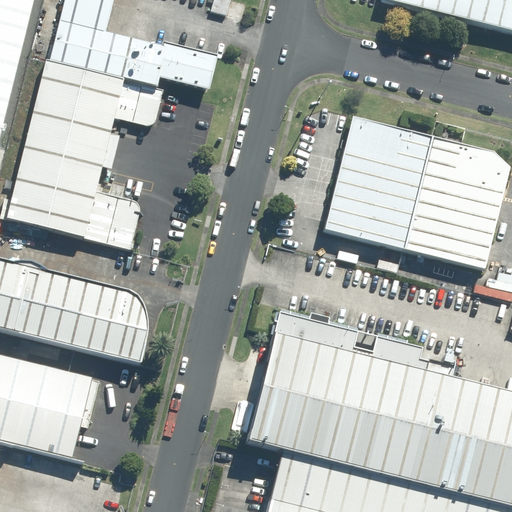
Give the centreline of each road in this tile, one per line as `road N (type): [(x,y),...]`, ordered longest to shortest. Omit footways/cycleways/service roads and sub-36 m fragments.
road 1 (unclassified): [(162,511),(281,40)]
road 2 (unclassified): [(511,98),(281,40)]
